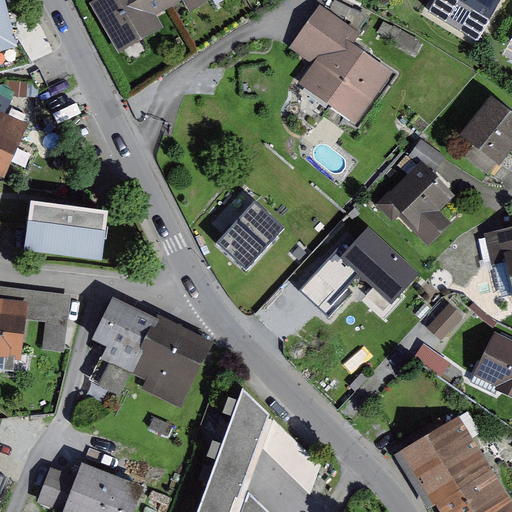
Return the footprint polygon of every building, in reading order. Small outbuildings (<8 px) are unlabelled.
[(16,0),(0,0),(0,62),(32,54),(16,0)] [(108,0),(98,6),(128,57),(173,31),(165,18),(191,3),(199,16),(226,0),(108,0)] [(511,0),(450,0),(500,30),(511,10),(511,0)] [(328,2),(296,46),(320,64),(307,81),(364,123),(403,70),(363,41),(369,32),(328,2)] [(511,99),(502,93),(473,132),(511,161),(511,99)] [(0,176),(12,182),(37,126),(0,109),(0,176)] [(430,158),(385,202),(404,221),(416,209),(443,238),(461,220),(449,208),(464,193),(430,158)] [(115,210),(33,198),(25,247),(108,259),(115,210)] [(254,202),(217,243),(246,270),(283,229),(254,202)] [(511,227),(492,232),(499,264),(511,260),(511,227)] [(365,237),(331,274),(338,280),(364,304),(398,267),(365,237)] [(0,365),(14,368),(16,355),(19,356),(20,354),(32,355),(36,321),(52,323),(49,349),(71,351),(77,295),(42,291),(41,298),(32,297),(31,300),(0,296),(0,365)] [(140,371),(153,378),(148,388),(189,408),(223,339),(169,312),(167,316),(124,295),(103,336),(115,342),(97,378),(129,394),(140,371)] [(443,341),(466,316),(451,303),(429,328),(443,341)] [(511,333),(504,329),(483,373),(505,384),(503,388),(511,391),(511,333)] [(423,344),(414,359),(443,375),(452,360),(423,344)] [(287,415),(255,382),(209,511),(285,511),(286,511),(262,486),(274,452),(285,422),(287,415)] [(511,511),(511,483),(470,413),(403,452),(437,508),(448,501),(453,511),(511,511)] [(328,463),(285,422),(274,452),(318,493),(328,463)] [(93,458),(86,476),(58,466),(45,500),(73,511),(72,511),(144,511),(156,482),(93,458)] [(0,511),(14,478),(0,472),(0,511)]
